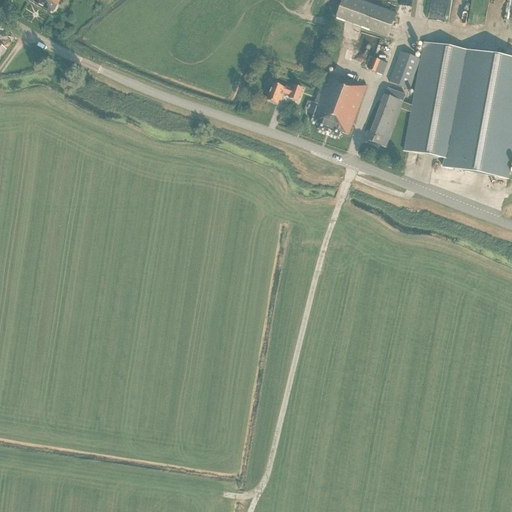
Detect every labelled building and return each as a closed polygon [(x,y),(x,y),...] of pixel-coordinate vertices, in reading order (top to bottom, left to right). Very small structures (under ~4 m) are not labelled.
[(29,0),(52,13),(60,0),(29,0)] [(387,37),(396,14),(356,0),(342,0),(336,18),(387,37)] [(430,0),(429,15),(445,17),(447,0),(430,0)] [(413,98),(411,113),(403,151),(445,159),(443,168),(508,179),(511,157),(511,59),(423,44),(413,98)] [(389,83),(409,90),(420,60),(400,53),(389,83)] [(369,71),(382,76),(387,64),(374,59),(369,71)] [(339,78),(326,73),(315,104),(318,105),(311,122),(319,125),(317,130),(338,138),(340,133),(348,136),(367,87),(357,83),(359,78),(355,77),(353,81),(340,76),(339,78)] [(282,99),(284,94),(290,96),(289,99),(298,102),(302,90),(294,86),(292,90),(285,88),(285,89),(273,85),(267,102),(277,106),(280,98),(282,99)] [(411,113),(413,98),(405,96),(387,89),(370,133),(368,132),(364,140),(386,148),(389,140),(400,109),(411,113)]
